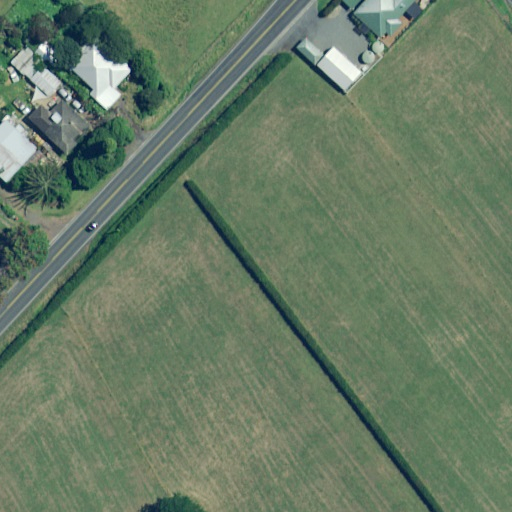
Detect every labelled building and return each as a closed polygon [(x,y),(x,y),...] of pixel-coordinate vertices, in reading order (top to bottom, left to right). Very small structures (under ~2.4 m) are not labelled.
[(421,0),(370,0),(357,15),(385,40),(390,34),(395,38),(406,26),(402,22),(421,0)] [(113,51),(100,39),(72,68),(97,91),(93,95),(111,112),(125,97),(118,90),(135,72),(113,51)] [(329,58),(309,40),(301,49),(349,93),(366,74),(337,49),(329,58)] [(67,61),(47,42),(37,53),(56,72),(67,61)] [(29,50),(15,65),(23,73),(25,71),(52,98),(64,85),(29,50)] [(91,125),(67,103),(55,116),(46,107),(33,121),(71,156),(80,145),(76,141),(91,125)] [(44,148),(11,116),(1,126),(4,128),(0,132),(0,148),(1,149),(0,150),(0,174),(10,184),(44,148)]
